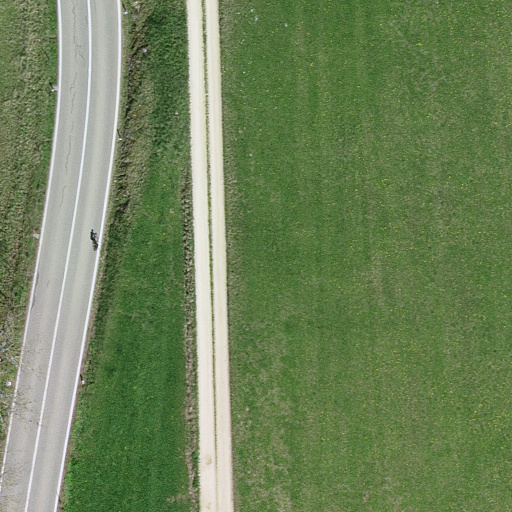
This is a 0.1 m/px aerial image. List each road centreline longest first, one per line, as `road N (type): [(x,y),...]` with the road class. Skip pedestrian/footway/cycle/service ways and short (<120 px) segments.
road 1 (tertiary): [(29,511),(77,226),(90,0)]
road 2 (track): [(203,0),(221,511)]
